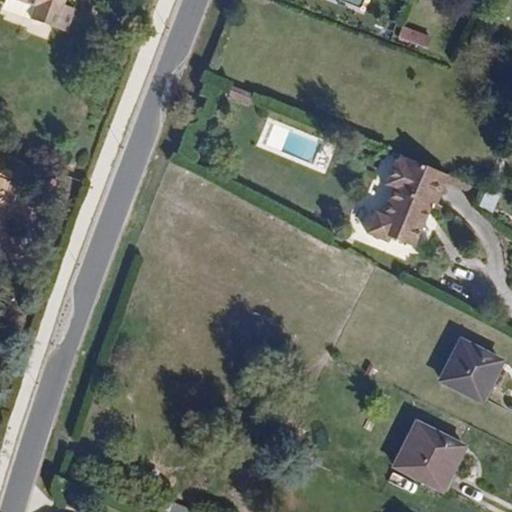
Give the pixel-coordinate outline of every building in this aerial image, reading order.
[(64,0),(20,0),(33,5),(28,19),(65,33),(74,8),(63,4),(64,0)] [(402,27),(398,40),(429,49),(433,37),(402,27)] [(238,101),(241,92),(223,85),(219,94),(238,101)] [(437,204),(448,175),(402,156),(401,162),(394,160),(386,183),(395,187),(385,215),(375,211),(366,233),(387,240),(389,236),(416,245),(426,218),(423,217),(425,210),(428,211),(432,202),(437,204)] [(504,349),(510,338),(484,326),(479,336),(504,349)] [(480,400),(499,362),(460,342),(441,380),(480,400)] [(459,447),(417,426),(396,467),(438,488),(459,447)]
